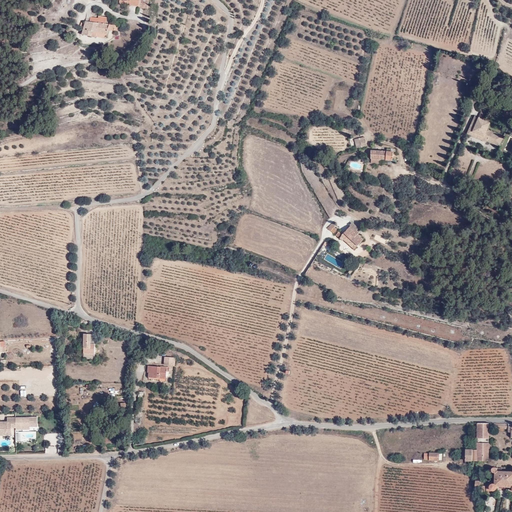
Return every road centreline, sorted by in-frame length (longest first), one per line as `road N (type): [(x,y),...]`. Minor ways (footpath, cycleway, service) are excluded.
road 1 (unclassified): [(0,291),(184,347),(286,423)]
road 2 (tertiary): [(286,423),(511,420)]
road 3 (tertiary): [(111,456),(286,423)]
road 4 (unknown): [(269,405),(296,285),(323,238)]
